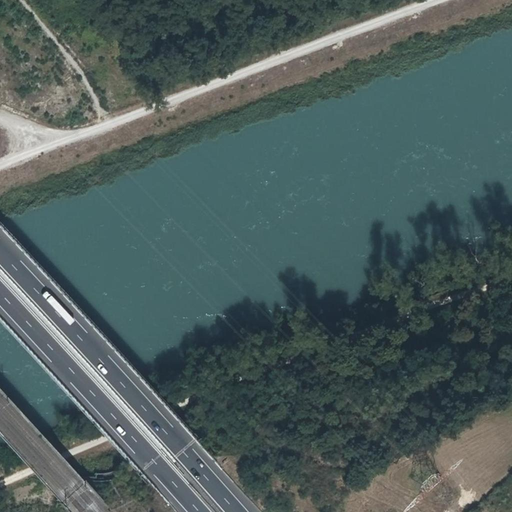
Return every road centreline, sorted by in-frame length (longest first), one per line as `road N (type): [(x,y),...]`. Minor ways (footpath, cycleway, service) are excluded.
road 1 (track): [(0,116),(64,138),(439,0)]
road 2 (motorway): [(237,511),(0,249)]
road 3 (motorway): [(0,292),(198,511)]
road 4 (track): [(110,124),(76,64),(21,0)]
